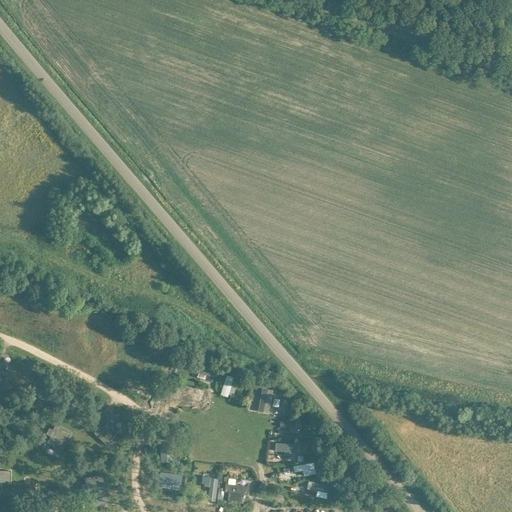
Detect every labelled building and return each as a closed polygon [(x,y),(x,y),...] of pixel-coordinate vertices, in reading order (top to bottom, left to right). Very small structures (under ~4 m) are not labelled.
[(183,367),(183,378),(202,379),(203,368),(183,367)] [(230,380),(220,375),(208,396),(218,401),(230,380)] [(261,413),(264,390),(253,389),(250,412),(261,413)] [(221,400),(220,409),(231,410),(231,401),(221,400)] [(100,426),(93,434),(97,437),(106,446),(111,440),(110,440),(119,430),(109,420),(102,428),(100,426)] [(271,428),(286,431),(287,423),(272,420),(271,428)] [(65,442),(70,433),(55,424),(51,430),(52,431),(46,443),(58,450),(63,441),(65,442)] [(267,453),(291,453),(291,443),(267,444),(267,453)] [(152,465),(171,465),(171,450),(152,451),(152,465)] [(294,473),(295,478),(309,474),(306,462),(284,468),(286,475),(294,473)] [(258,473),(266,473),(267,465),(259,465),(258,473)] [(0,491),(1,491),(1,483),(10,483),(10,471),(0,470),(0,491)] [(102,496),(100,486),(103,485),(101,475),(84,478),(86,485),(87,485),(88,491),(88,493),(89,498),(89,496),(97,495),(97,496),(102,496)] [(229,487),(228,493),(241,495),(242,482),(219,480),(219,486),(229,487)] [(300,483),(299,489),(319,492),(320,486),(300,483)]
